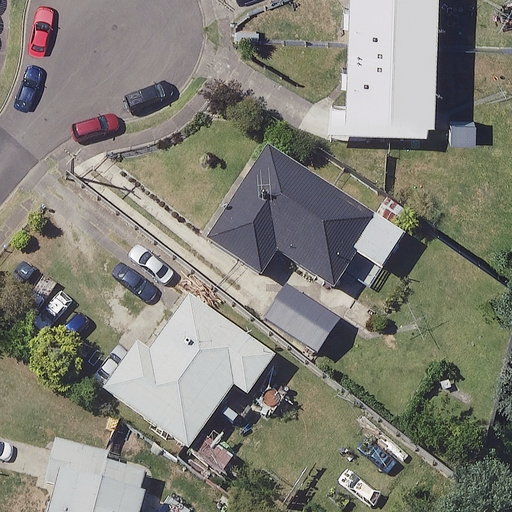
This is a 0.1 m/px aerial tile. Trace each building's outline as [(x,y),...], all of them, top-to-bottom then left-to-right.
[(422,137),(428,0),(339,0),(335,104),(325,104),(323,142),(382,145),(383,135),(422,137)] [(400,236),(261,150),(204,242),(258,276),(272,253),(329,289),(350,255),(378,272),(400,236)] [(338,320),(282,285),(260,319),(316,354),(338,320)] [(269,361),(181,298),(142,352),(133,345),(100,391),(185,452),(231,388),(244,397),(269,361)] [(132,511),(143,469),(56,449),(40,511),(132,511)]
